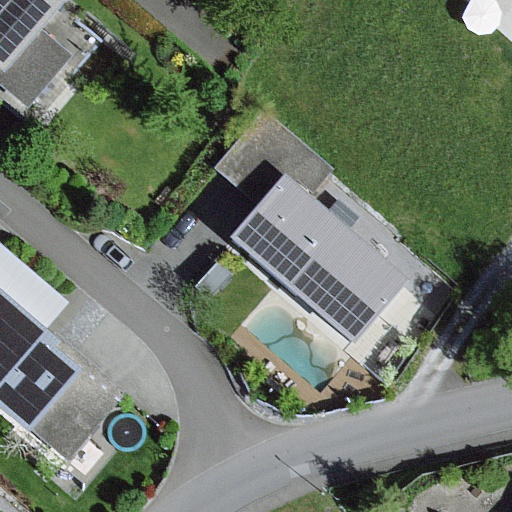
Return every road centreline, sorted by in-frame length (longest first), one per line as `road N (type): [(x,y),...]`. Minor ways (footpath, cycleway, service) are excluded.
road 1 (residential): [(244,476),(180,351),(0,195)]
road 2 (residential): [(244,476),(511,406)]
